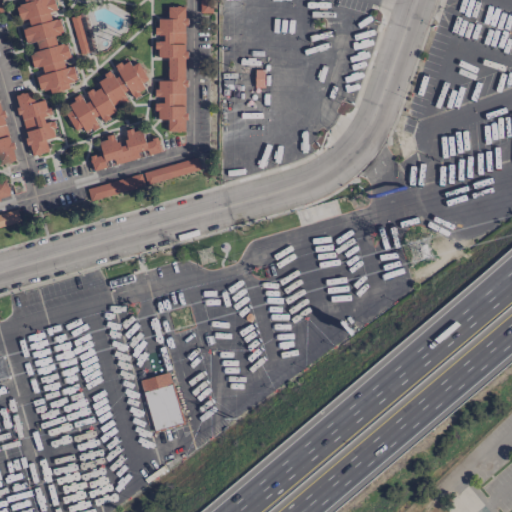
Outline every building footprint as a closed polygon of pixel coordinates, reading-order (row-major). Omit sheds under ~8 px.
[(16,7),(19,20),(22,28),(25,41),(36,44),(35,52),(29,53),(32,68),(41,67),(42,73),(35,75),(38,88),(69,94),(74,70),(73,66),(64,68),(62,59),(70,58),(67,45),(56,43),(54,36),(63,34),(59,18),(51,20),(49,12),(56,10),(53,0),(23,0),(22,5),(16,7)] [(199,0),(199,13),(211,13),(211,0),(199,0)] [(184,132),(184,124),(184,123),(185,27),(189,19),(184,16),(184,7),(167,6),(167,19),(153,19),(153,35),(161,35),(156,46),(156,58),(168,58),(167,81),(153,81),(153,97),(159,97),(153,103),(153,120),(167,120),(167,131),(184,132)] [(69,17),(79,55),(96,50),(86,13),(69,17)] [(72,130),(81,128),(82,130),(90,130),(98,129),(95,117),(102,121),(107,120),(115,109),(115,102),(125,103),(126,92),(133,97),(145,95),(143,84),(145,81),(141,62),(133,64),(126,60),(113,63),(116,76),(107,70),(101,79),(98,80),(98,89),(92,89),(85,90),(88,102),(78,96),(66,98),(68,109),(68,111),(72,130)] [(15,95),(29,156),(48,152),(45,140),(55,137),(51,121),(45,122),(43,117),(49,115),(46,100),(34,102),(31,91),(15,95)] [(0,163),(15,160),(0,104),(0,163)] [(92,171),(160,152),(156,137),(144,140),(141,127),(124,132),(126,139),(115,142),(113,135),(97,139),(101,154),(89,157),(92,171)] [(200,170),(196,157),(142,172),(145,185),(200,170)] [(144,186),(141,174),(86,189),(89,201),(144,186)] [(6,180),(0,181),(0,199),(10,197),(6,180)] [(0,213),(0,227),(19,221),(16,209),(0,213)] [(139,380),(154,431),(182,423),(167,372),(139,380)]
